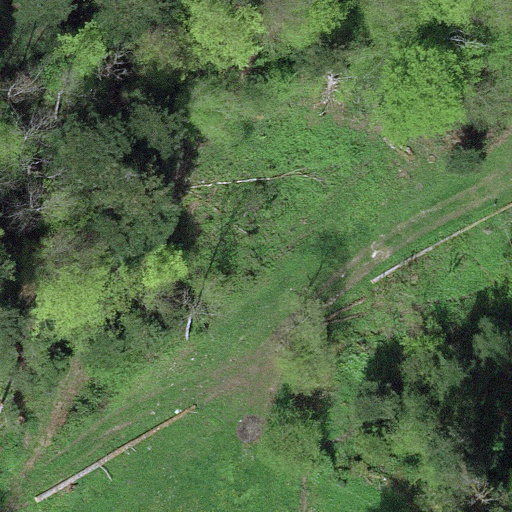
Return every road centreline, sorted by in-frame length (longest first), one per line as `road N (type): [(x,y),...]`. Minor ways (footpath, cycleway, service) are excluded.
road 1 (track): [(295,0),(230,281),(243,346),(282,351)]
road 2 (track): [(511,179),(373,251),(282,351)]
